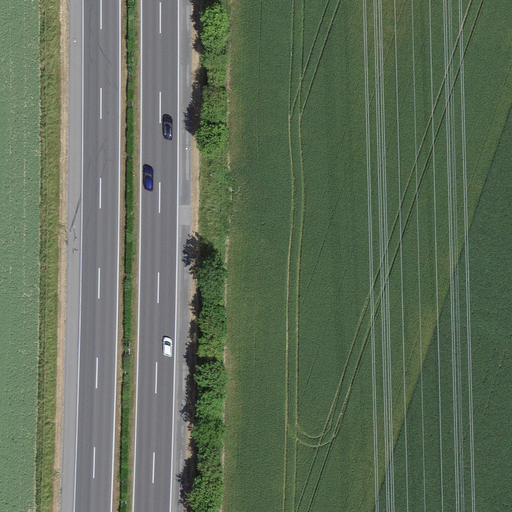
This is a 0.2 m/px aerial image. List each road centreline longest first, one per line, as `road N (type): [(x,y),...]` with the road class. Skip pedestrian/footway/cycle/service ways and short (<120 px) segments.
road 1 (motorway): [(151,511),(160,0)]
road 2 (motorway): [(101,0),(92,511)]
